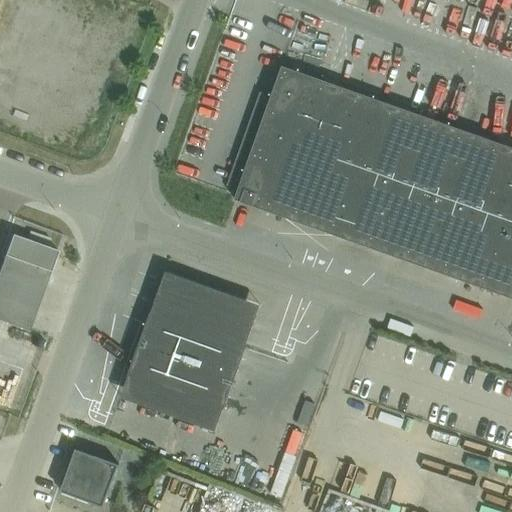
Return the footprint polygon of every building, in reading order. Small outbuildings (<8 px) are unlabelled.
[(10,0),(0,28),(0,36),(35,49),(52,0),(10,0)] [(74,63),(95,5),(81,0),(52,0),(35,49),(74,63)] [(112,76),(133,18),(95,5),(74,63),(112,76)] [(335,236),(336,235),(511,297),(511,149),(326,83),(326,82),(282,67),(235,200),(260,209),(260,208),(272,212),(271,213),(335,236)] [(57,251),(12,235),(0,266),(0,320),(28,331),(57,251)] [(224,410),(246,348),(246,347),(151,313),(128,376),(224,410)] [(104,508),(119,465),(76,449),(61,492),(104,508)] [(285,453),(270,494),(282,499),(297,457),(285,453)]
